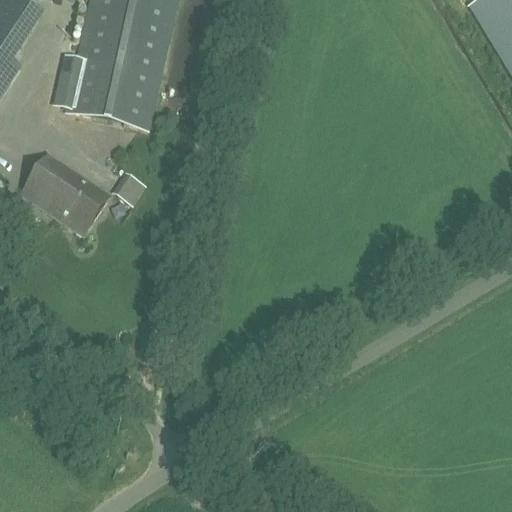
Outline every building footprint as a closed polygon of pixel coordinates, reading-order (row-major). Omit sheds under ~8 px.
[(31,0),(72,9),(73,0),(31,0)] [(92,0),(79,63),(63,60),(52,112),(65,115),(64,116),(148,135),(159,82),(176,0),(92,0)] [(486,31),(478,37),(496,65),(505,59),(486,31)] [(0,100),(19,71),(11,66),(0,58),(0,100)] [(69,199),(80,182),(47,160),(21,200),(57,224),(73,201),(69,199)] [(73,201),(57,224),(84,242),(110,201),(80,182),(69,199),(73,201)]
